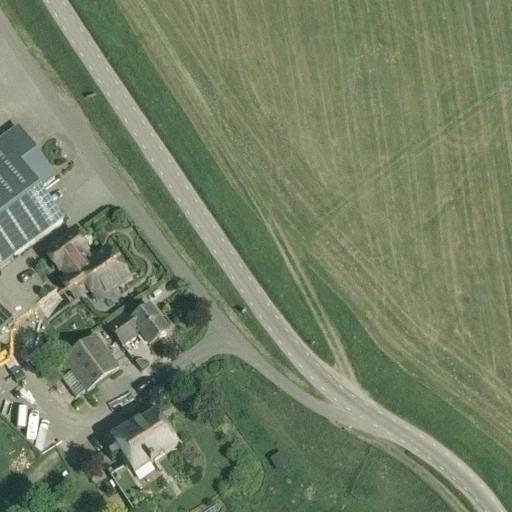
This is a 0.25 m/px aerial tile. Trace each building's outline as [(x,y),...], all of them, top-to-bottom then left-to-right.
[(0,269),(62,224),(38,192),(54,180),(19,131),(3,143),(14,159),(0,169),(0,269)] [(74,235),(45,257),(57,273),(60,270),(67,280),(60,285),(74,303),(99,285),(107,296),(128,280),(106,251),(90,264),(82,254),(86,251),(74,235)] [(40,313),(62,295),(53,283),(31,301),(40,313)] [(0,334),(13,321),(0,308),(0,334)] [(108,329),(123,349),(140,337),(149,349),(169,334),(150,309),(130,324),(125,317),(108,329)] [(63,363),(71,374),(87,395),(119,371),(95,339),(63,363)] [(21,340),(21,356),(31,356),(31,340),(21,340)] [(179,477),(165,456),(178,447),(158,415),(143,424),(141,420),(111,439),(128,465),(111,475),(132,508),(179,477)] [(277,469),(286,463),(280,454),(271,459),(277,469)]
